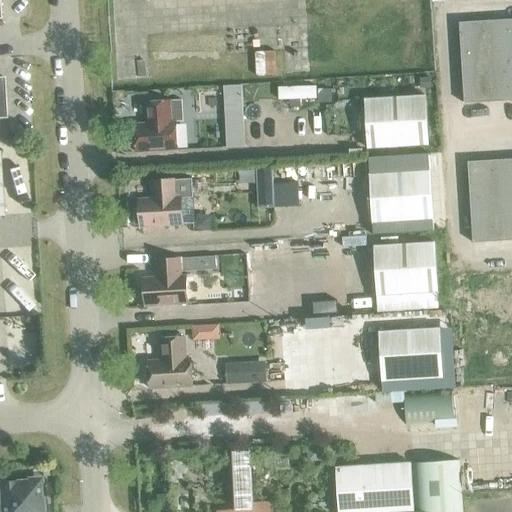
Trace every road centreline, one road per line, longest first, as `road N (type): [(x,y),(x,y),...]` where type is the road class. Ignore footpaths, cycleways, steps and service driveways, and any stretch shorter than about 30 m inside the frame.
road 1 (unclassified): [(88,426),(61,0)]
road 2 (unknown): [(88,426),(299,427),(401,448)]
